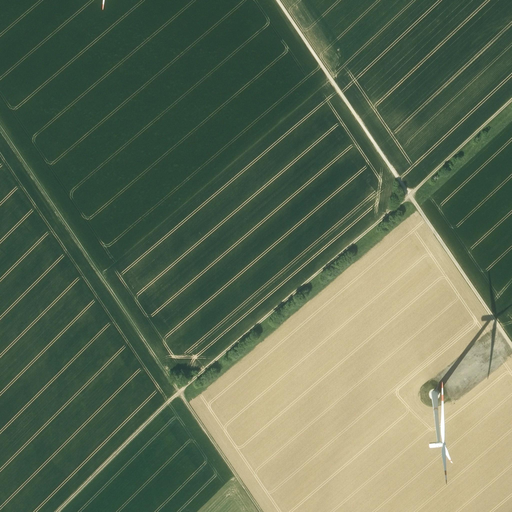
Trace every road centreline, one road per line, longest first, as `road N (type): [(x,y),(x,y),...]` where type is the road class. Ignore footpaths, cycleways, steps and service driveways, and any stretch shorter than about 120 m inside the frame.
road 1 (track): [(54,511),(178,391),(511,99)]
road 2 (track): [(0,126),(261,511)]
road 3 (track): [(277,0),(511,347)]
